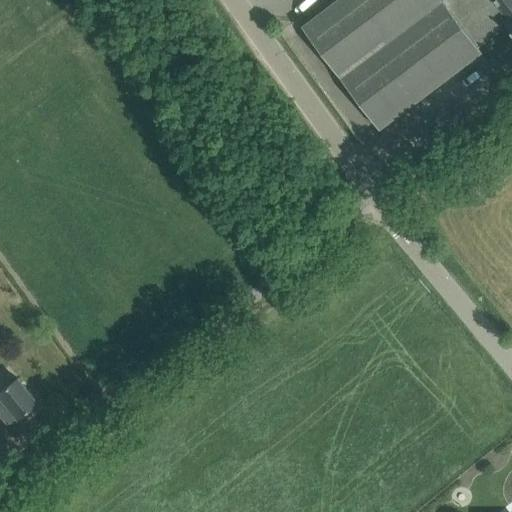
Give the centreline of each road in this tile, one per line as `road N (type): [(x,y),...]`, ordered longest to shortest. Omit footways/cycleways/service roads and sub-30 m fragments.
road 1 (unclassified): [(0,499),(376,205)]
road 2 (unclassified): [(376,205),(226,0)]
road 3 (unclassified): [(511,367),(376,205)]
